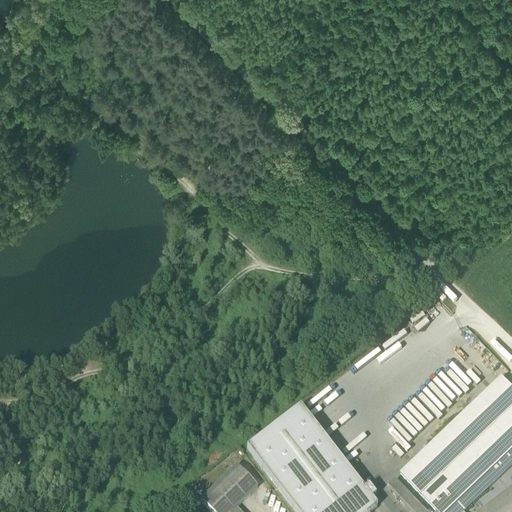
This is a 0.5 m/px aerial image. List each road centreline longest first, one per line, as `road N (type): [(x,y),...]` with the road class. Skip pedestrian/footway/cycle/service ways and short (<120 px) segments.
road 1 (track): [(174,0),(511,349)]
road 2 (track): [(435,271),(356,279),(242,267),(118,359),(3,400)]
